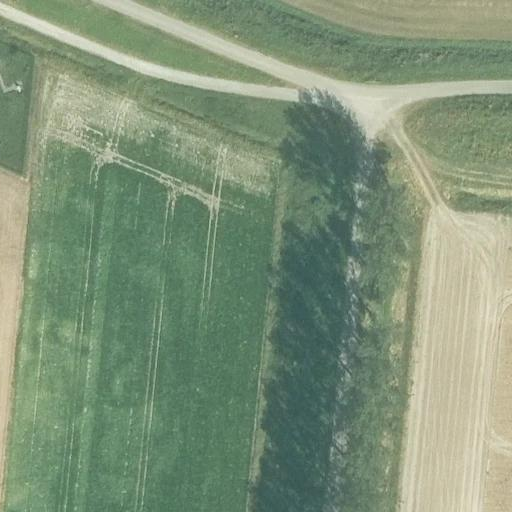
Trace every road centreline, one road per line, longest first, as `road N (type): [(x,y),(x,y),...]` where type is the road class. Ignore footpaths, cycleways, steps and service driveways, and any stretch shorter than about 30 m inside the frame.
road 1 (unclassified): [(330,511),(369,93)]
road 2 (unclassified): [(369,93),(279,69),(113,0)]
road 3 (unclassified): [(511,87),(369,93)]
